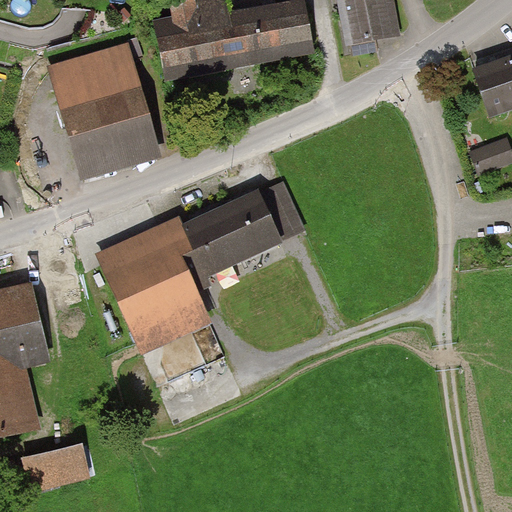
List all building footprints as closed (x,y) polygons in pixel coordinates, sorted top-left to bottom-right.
[(176,21),(157,25),(166,77),(312,50),(304,7),(228,21),(224,0),(193,0),(194,1),(173,5),(176,21)] [(387,0),(342,0),(353,55),(379,51),(376,39),(395,36),(387,0)] [(53,71),(81,167),(154,146),(126,49),(53,71)] [(511,55),(473,70),(489,113),(511,103),(511,55)] [(511,163),(511,159),(505,142),(473,155),(481,176),(511,163)] [(263,191),(183,231),(213,292),(294,252),(263,191)] [(169,224),(96,256),(144,361),(217,329),(169,224)] [(31,286),(0,293),(0,438),(39,430),(26,373),(49,368),(31,286)] [(89,439),(23,452),(30,486),(96,473),(89,439)]
